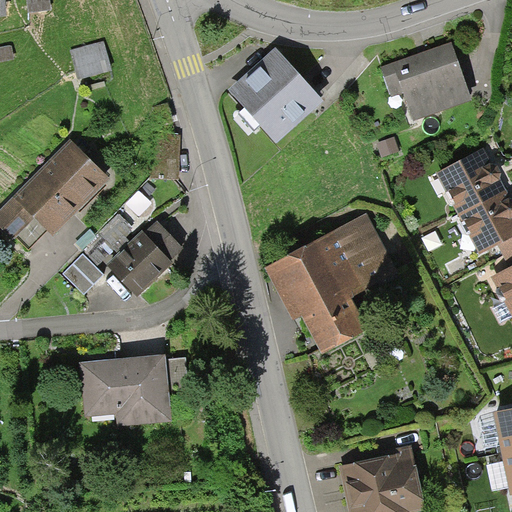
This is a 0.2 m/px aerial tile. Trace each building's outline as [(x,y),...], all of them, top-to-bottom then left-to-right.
[(50,0),(28,0),(30,13),(52,11),(50,0)] [(103,44),(72,53),(80,81),(111,72),(103,44)] [(423,54),(382,68),(393,98),(405,94),(415,121),(470,101),(450,44),(423,54)] [(13,46),(0,48),(0,62),(16,59),(13,46)] [(276,49),(229,91),(277,143),(323,101),(305,81),(276,49)] [(179,133),(154,133),(153,180),(178,180),(179,133)] [(109,180),(70,143),(15,199),(55,237),(109,180)] [(484,151),(437,176),(511,315),(511,202),(510,198),(500,180),(484,151)] [(367,219),(269,269),(294,319),(304,314),(310,327),(325,354),(367,333),(349,298),(395,274),(367,219)] [(147,234),(144,231),(109,264),(139,296),(174,264),(171,262),(184,250),(159,223),(147,234)] [(83,255),(64,274),(85,295),(104,276),(83,255)] [(170,357),(81,364),(85,416),(117,413),(118,426),(174,421),(170,357)] [(511,411),(493,416),(510,497),(511,497),(511,411)] [(414,452),(343,467),(352,511),(426,511),(427,511),(414,452)]
